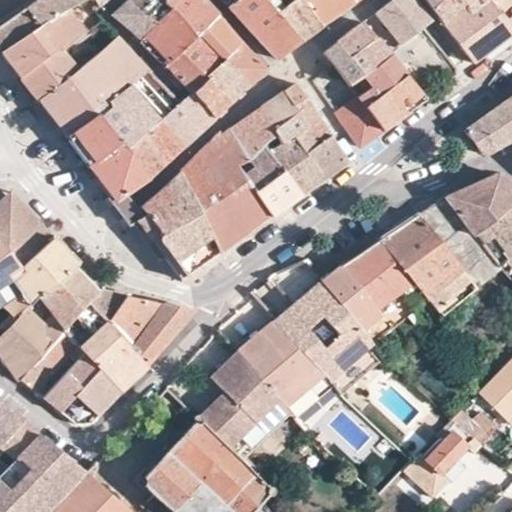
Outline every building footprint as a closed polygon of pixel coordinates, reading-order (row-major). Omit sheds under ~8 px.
[(39,0),(0,27),(0,51),(1,53),(27,36),(63,12),(86,0),(39,0)] [(1,53),(38,100),(116,36),(93,12),(97,8),(93,0),(86,0),(63,12),(27,36),(1,53)] [(113,14),(140,41),(157,23),(143,14),(128,0),(113,14)] [(169,10),(164,4),(159,0),(128,0),(143,14),(157,23),(169,10)] [(197,36),(217,16),(203,0),(168,0),(164,4),(169,10),(157,23),(140,41),(162,63),(166,66),(193,39),(197,36)] [(234,0),(228,5),(244,22),(267,2),(265,0),(234,0)] [(292,0),(276,13),(301,42),(323,26),(302,0),(292,0)] [(354,0),(302,0),(323,26),(356,2),(354,0)] [(401,45),(408,39),(423,27),(429,22),(411,0),(391,0),(375,13),(401,45)] [(425,0),(445,25),(468,6),(464,0),(425,0)] [(464,0),(468,6),(475,16),(493,4),(489,0),(464,0)] [(511,27),(511,0),(489,0),(493,4),(503,16),(511,27)] [(267,2),(244,22),(253,32),(276,13),(267,2)] [(483,29),(503,16),(493,4),(475,16),(483,29)] [(475,65),(511,37),(511,27),(503,16),(483,29),(475,16),(468,6),(445,25),(475,65)] [(276,13),(253,32),(277,59),(301,42),(276,13)] [(219,17),(217,16),(197,36),(219,63),(221,62),(222,61),(240,43),(219,17)] [(362,47),(374,38),(361,21),(334,43),(348,58),(362,47)] [(56,123),(66,137),(97,114),(96,113),(148,70),(116,36),(38,100),(56,123)] [(219,63),(197,36),(193,39),(166,66),(191,93),(192,94),(207,78),(205,76),(219,63)] [(389,55),(388,54),(374,38),(362,47),(348,58),(363,75),(389,55)] [(243,45),(240,43),(222,61),(247,85),(265,68),(243,45)] [(348,87),(363,75),(348,58),(334,43),(322,53),(332,67),(348,87)] [(438,48),(424,59),(441,81),(456,69),(438,48)] [(426,99),(389,55),(363,75),(348,87),(363,107),(351,117),(368,141),(426,99)] [(221,62),(219,63),(205,76),(207,78),(229,103),(247,85),(222,61),(221,62)] [(159,121),(181,102),(152,73),(148,70),(96,113),(97,114),(66,137),(111,197),(116,203),(125,196),(148,178),(149,177),(126,150),(159,121)] [(229,103),(207,78),(192,94),(213,118),(219,113),(229,103)] [(305,152),(329,134),(296,84),(283,93),(305,125),(292,135),(305,152)] [(192,94),(191,93),(181,102),(159,121),(183,146),(213,118),(192,94)] [(260,109),(279,135),(287,129),(292,135),(305,125),(283,93),(260,109)] [(488,155),(511,141),(511,111),(505,102),(464,131),(482,155),(488,155)] [(247,158),(264,146),(279,135),(260,109),(229,130),(247,158)] [(159,168),(183,146),(159,121),(126,150),(149,177),(159,168)] [(264,146),(302,194),(323,177),(305,152),(292,135),(287,129),(279,135),(264,146)] [(220,252),(269,217),(234,168),(247,158),(229,130),(220,136),(217,134),(180,171),(180,172),(220,252)] [(305,152),(323,177),(346,159),(329,134),(305,152)] [(270,219),(302,194),(264,146),(247,158),(234,168),(269,217),(270,219)] [(180,280),(220,252),(180,172),(140,210),(144,217),(141,220),(135,224),(180,280)] [(511,207),(511,206),(511,183),(504,175),(494,173),(444,196),(474,235),(511,207)] [(6,195),(0,200),(0,241),(20,267),(52,237),(46,230),(10,191),(6,195)] [(116,203),(111,197),(106,201),(130,228),(135,224),(141,220),(125,196),(116,203)] [(477,287),(500,269),(499,268),(474,235),(444,196),(443,197),(417,214),(477,287)] [(499,268),(511,254),(511,206),(511,207),(474,235),(499,268)] [(440,317),(477,287),(417,214),(378,240),(426,300),(440,317)] [(23,270),(9,280),(30,306),(37,299),(39,301),(75,269),(77,270),(80,267),(52,237),(20,267),(23,270)] [(381,337),(395,353),(422,331),(409,315),(426,300),(378,240),(342,264),(326,276),(324,278),(319,281),(373,344),(381,337)] [(0,241),(0,286),(9,280),(23,270),(20,267),(0,241)] [(500,269),(511,282),(511,254),(499,268),(500,269)] [(292,305),(319,281),(324,278),(306,259),(271,275),(268,276),(292,305)] [(54,320),(63,331),(87,304),(98,292),(77,270),(75,269),(39,301),(54,320)] [(275,319),(271,322),(329,382),(373,344),(319,281),(292,305),(275,319)] [(0,308),(14,302),(7,288),(0,291),(0,308)] [(98,292),(87,304),(105,322),(106,321),(107,322),(125,296),(100,291),(98,292)] [(125,296),(107,322),(145,364),(180,327),(194,311),(125,296)] [(0,336),(0,355),(18,380),(63,331),(54,320),(39,301),(37,299),(30,306),(0,336)] [(87,304),(63,331),(77,348),(82,353),(87,358),(119,392),(145,364),(107,322),(106,321),(105,322),(87,304)] [(236,352),(293,417),(332,385),(329,382),(271,322),(261,330),(236,352)] [(63,331),(18,380),(20,381),(35,394),(77,348),(63,331)] [(223,389),(196,418),(257,478),(268,466),(276,457),(274,455),(304,429),(293,417),(236,352),(208,375),(223,389)] [(511,356),(495,374),(478,392),(507,421),(511,415),(511,356)] [(119,392),(87,358),(74,370),(107,405),(119,392)] [(67,402),(58,411),(75,424),(90,424),(100,414),(79,397),(72,406),(67,402)] [(0,402),(0,445),(16,458),(38,433),(31,426),(0,402)] [(451,418),(481,444),(489,436),(461,409),(457,413),(451,418)] [(252,511),(271,492),(267,489),(279,477),(268,466),(257,478),(196,418),(139,482),(172,511),(252,511)] [(410,462),(404,468),(433,497),(447,481),(440,475),(467,445),(475,451),(481,444),(451,418),(436,435),(443,442),(424,460),(418,454),(410,462)] [(0,511),(45,511),(79,477),(85,471),(38,433),(16,458),(0,475),(0,511)] [(490,452),(502,462),(509,453),(498,443),(490,452)] [(440,475),(447,481),(475,451),(467,445),(440,475)] [(45,511),(130,511),(111,493),(85,471),(79,477),(45,511)]
